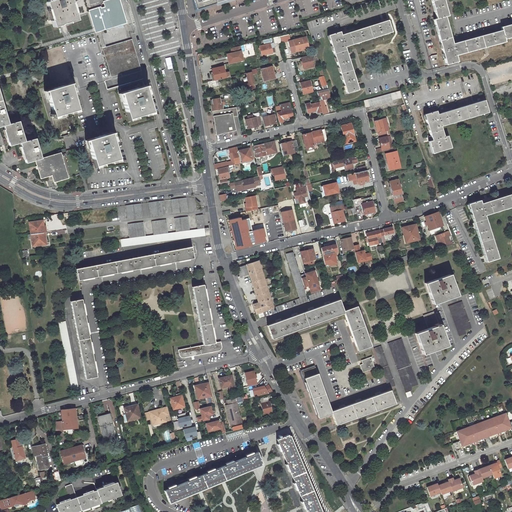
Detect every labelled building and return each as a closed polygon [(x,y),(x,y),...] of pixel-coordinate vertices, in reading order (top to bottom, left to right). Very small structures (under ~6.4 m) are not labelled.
[(72,2),(71,0),(50,0),(46,2),(48,9),(49,8),(53,19),(51,20),(52,23),(54,27),(61,24),(61,23),(69,21),(69,22),(77,20),(75,12),(74,13),(71,2),(72,2)] [(122,20),(116,0),(109,0),(104,2),(106,7),(92,11),(90,12),(95,28),(122,20)] [(120,0),(116,0),(122,20),(95,28),(96,32),(127,22),(120,0)] [(224,0),(205,6),(203,0),(198,0),(200,5),(203,12),(207,10),(215,8),(222,5),(233,2),(238,0),(224,0)] [(444,0),(432,0),(438,19),(435,20),(447,65),(459,62),(457,55),(506,42),(505,39),(511,37),(511,24),(502,27),(503,30),(454,44),(447,17),(449,16),(444,0)] [(341,32),(329,36),(347,93),(359,89),(346,47),(393,33),(389,21),(342,36),(341,32)] [(306,38),(292,42),(295,53),(309,49),(306,38)] [(129,43),(137,71),(141,70),(132,39),(125,41),(103,48),(103,51),(129,43)] [(274,44),(273,44),(272,39),(264,40),(265,46),(261,47),(263,56),(273,54),(272,49),(275,49),(274,44)] [(137,71),(129,43),(103,51),(111,76),(119,73),(120,77),(137,71)] [(243,61),(240,47),(230,49),(232,56),(232,59),(233,64),(243,61)] [(305,69),(314,67),(311,56),(311,55),(302,57),(302,58),(303,61),(301,62),(302,65),(304,65),(305,69)] [(227,79),(224,67),(213,70),(215,75),(213,75),(214,82),(221,80),(227,79)] [(271,68),(262,71),(266,82),(277,79),(274,71),(272,72),(271,68)] [(252,73),(247,74),(250,86),(255,85),(252,73)] [(210,89),(222,86),(221,80),(214,82),(209,83),(210,89)] [(78,108),(70,81),(46,89),(54,116),(78,108)] [(311,81),(302,83),(305,94),(314,91),(311,81)] [(11,124),(0,87),(0,128),(7,126),(13,146),(23,143),(30,163),(39,160),(45,158),(39,138),(28,141),(22,121),(11,124)] [(153,114),(145,88),(121,94),(129,121),(153,114)] [(325,96),(325,94),(330,92),(329,88),(318,91),(320,100),(323,99),(323,97),(325,96)] [(365,108),(402,97),(400,91),(363,101),(365,108)] [(214,112),(225,110),(224,106),(226,105),(225,101),(221,102),(221,100),(214,101),(215,103),(212,103),(214,112)] [(490,112),(486,100),(439,114),(438,111),(426,114),(433,140),(430,141),(433,153),(452,147),(449,136),(445,137),(442,126),(490,112)] [(309,113),(318,111),(319,113),(323,112),(321,103),(311,105),(310,103),(307,104),(309,113)] [(278,113),(281,123),(284,122),(286,121),(286,119),(289,119),(289,117),(293,116),(291,105),(281,107),(282,112),(278,113)] [(238,131),(235,118),(239,118),(238,111),(237,108),(225,110),(214,112),(218,134),(219,135),(224,135),(238,131)] [(278,123),(276,115),(271,117),(270,115),(268,116),(268,117),(264,118),(266,126),(278,123)] [(264,126),(261,117),(254,119),(254,116),(250,118),(250,120),(248,121),(250,130),(264,126)] [(378,119),(374,120),(378,137),(384,136),(387,135),(388,135),(387,131),(389,130),(386,119),(379,121),(378,119)] [(350,124),(340,126),(345,144),(352,142),(351,135),(352,134),(350,124)] [(327,143),(323,130),(310,134),(312,144),(325,141),(325,144),(327,143)] [(97,168),(120,161),(112,134),(89,141),(97,168)] [(303,141),(305,149),(313,147),(312,144),(310,134),(304,135),(305,140),(303,141)] [(378,137),(382,152),(388,150),(387,148),(393,147),(390,137),(388,138),(385,138),(384,136),(378,137)] [(297,146),(296,141),(280,145),(282,156),(294,153),(292,147),(297,146)] [(246,145),(247,149),(237,152),(240,162),(253,159),(250,144),(246,145)] [(264,145),(254,147),(256,156),(259,155),(260,157),(266,155),(264,145)] [(232,153),(235,165),(240,164),(240,162),(237,152),(236,148),(228,150),(229,154),(232,153)] [(72,177),(65,152),(39,160),(44,176),(53,174),(54,176),(57,176),(58,181),(72,177)] [(400,168),(396,152),(385,155),(388,165),(386,165),(388,171),(400,168)] [(345,170),(353,168),(351,163),(357,162),(356,157),(337,161),(339,167),(344,165),(345,170)] [(220,180),(229,178),(227,167),(222,168),(222,169),(217,170),(220,180)] [(282,169),(272,172),(275,181),(284,178),(282,169)] [(358,188),(369,186),(366,170),(358,172),(355,173),(358,186),(358,188)] [(243,181),(235,183),(237,192),(254,187),(254,186),(259,185),(257,177),(243,180),(243,181)] [(398,180),(389,182),(395,203),(403,201),(398,180)] [(305,188),(296,190),(296,194),(293,194),(295,200),(298,199),(299,205),(304,203),(303,198),(307,197),(305,188)] [(480,200),(468,204),(485,262),(498,258),(485,216),(511,207),(511,193),(481,203),(480,200)] [(375,212),(371,196),(359,200),(358,201),(360,209),(361,208),(363,215),(375,212)] [(245,208),(246,213),(257,210),(254,197),(244,199),(245,204),(246,208),(245,208)] [(172,214),(187,213),(186,199),(171,201),(172,214)] [(358,201),(351,202),(352,211),(360,209),(358,201)] [(156,202),(149,203),(151,217),(158,216),(156,202)] [(163,202),(156,202),(158,216),(164,215),(163,202)] [(126,220),(141,218),(139,204),(124,206),(126,220)] [(344,205),(330,208),(334,224),(345,221),(342,211),(345,210),(344,205)] [(293,207),(281,210),(286,232),(298,229),(293,207)] [(241,213),(226,217),(233,247),(265,239),(262,225),(245,229),(241,213)] [(204,227),(203,215),(195,215),(197,229),(204,228),(204,227)] [(190,230),(188,217),(174,218),(176,232),(190,230)] [(168,233),(166,219),(151,221),(153,235),(168,233)] [(44,232),(42,220),(29,222),(30,234),(44,232)] [(145,236),(143,222),(127,224),(129,238),(145,236)] [(415,224),(402,227),(405,243),(419,239),(415,224)] [(394,238),(391,227),(379,230),(381,235),(382,242),(385,241),(384,237),(386,236),(387,240),(394,238)] [(204,231),(204,228),(197,229),(190,230),(176,232),(168,233),(153,235),(145,236),(129,238),(120,239),(121,247),(205,236),(205,233),(205,231),(204,231)] [(367,241),(368,245),(377,243),(375,237),(381,235),(379,230),(365,234),(366,238),(367,241)] [(32,245),(45,244),(44,232),(30,234),(27,234),(27,236),(29,235),(29,238),(31,238),(32,245)] [(450,244),(447,235),(444,236),(443,232),(437,234),(438,238),(436,239),(439,248),(450,244)] [(351,237),(340,240),(343,251),(353,248),(353,246),(351,237)] [(357,262),(372,259),(370,253),(364,254),(363,250),(360,251),(358,244),(353,246),(353,248),(357,262)] [(336,252),(334,245),(320,248),(322,258),(326,257),(325,254),(336,252)] [(193,259),(191,248),(76,268),(78,280),(193,259)] [(303,262),(315,259),(312,249),(300,252),(303,262)] [(293,253),(285,255),(299,299),(306,296),(293,253)] [(409,259),(407,253),(401,256),(402,262),(409,259)] [(274,308),(258,261),(237,268),(240,277),(248,274),(258,303),(253,305),(256,314),(258,313),(262,312),(274,308)] [(449,274),(425,283),(432,304),(457,295),(449,274)] [(336,277),(338,282),(331,284),(332,287),(344,282),(342,278),(342,276),(336,277)] [(215,344),(203,286),(192,288),(203,346),(178,351),(179,356),(180,357),(180,358),(181,358),(182,359),(184,359),(217,352),(219,351),(220,350),(221,349),(221,347),(221,343),(215,344)] [(97,376),(82,299),(71,301),(86,378),(97,376)] [(339,299),(267,326),(272,339),(344,312),(358,350),(371,345),(356,306),(343,311),(339,299)] [(462,302),(448,307),(459,336),(472,331),(462,302)] [(428,329),(415,333),(422,354),(447,346),(439,324),(438,325),(433,312),(423,316),(428,329)] [(79,389),(66,321),(59,323),(72,390),(79,389)] [(406,393),(409,391),(413,390),(412,387),(418,384),(402,339),(388,344),(406,393)] [(381,346),(375,348),(389,388),(396,386),(381,346)] [(371,357),(359,361),(363,372),(374,368),(371,357)] [(315,367),(301,371),(313,405),(318,418),(332,413),(336,425),(395,403),(390,390),(331,412),(315,367)] [(257,384),(254,371),(245,373),(248,386),(257,384)] [(234,384),(232,375),(219,378),(222,387),(229,386),(230,391),(235,389),(234,384)] [(208,383),(195,387),(198,398),(211,394),(208,383)] [(184,406),(181,395),(174,397),(170,398),(173,409),(184,406)] [(226,405),(231,425),(242,423),(237,401),(244,400),(243,396),(236,398),(228,400),(229,405),(226,405)] [(269,401),(268,396),(260,398),(264,414),(272,412),(269,401)] [(140,417),(137,404),(124,408),(125,412),(123,413),(125,421),(140,417)] [(167,406),(149,411),(151,419),(153,418),(154,422),(159,420),(159,423),(166,421),(164,416),(166,416),(167,420),(170,419),(169,414),(167,406)] [(197,417),(198,422),(209,419),(208,415),(212,414),(210,406),(200,408),(202,416),(197,417)] [(61,410),(61,411),(62,421),(55,422),(56,430),(77,428),(75,409),(61,410)] [(179,415),(181,427),(193,425),(191,415),(186,416),(186,413),(179,415)] [(507,413),(458,431),(462,441),(455,443),(458,451),(465,448),(464,446),(464,445),(474,441),(475,442),(475,444),(479,443),(481,443),(486,442),(485,440),(484,437),(491,434),(492,436),(493,437),(493,439),(498,437),(499,435),(503,433),(503,432),(502,430),(511,426),(511,421),(511,422),(507,413)] [(115,432),(110,416),(99,419),(103,436),(115,432)] [(221,428),(222,433),(226,432),(224,422),(220,423),(219,420),(207,423),(209,431),(221,428)] [(185,439),(199,435),(197,426),(183,429),(185,439)] [(307,511),(321,511),(289,434),(283,437),(282,435),(280,436),(280,438),(278,439),(307,511)] [(16,460),(25,458),(21,446),(18,447),(18,444),(20,444),(18,439),(11,441),(16,460)] [(47,452),(44,443),(34,446),(37,454),(41,469),(49,467),(46,455),(45,452),(47,452)] [(85,457),(82,445),(61,450),(65,462),(85,457)] [(176,498),(263,463),(259,452),(255,453),(255,452),(247,455),(248,456),(236,461),(235,460),(228,463),(228,464),(216,469),(216,468),(208,471),(209,472),(196,477),(196,476),(188,479),(189,480),(177,485),(177,483),(170,486),(170,488),(165,490),(170,502),(177,500),(176,498)] [(501,476),(498,468),(502,467),(500,462),(499,460),(496,462),(496,463),(493,464),(489,466),(492,475),(494,479),(501,476)] [(482,479),(492,475),(489,466),(485,467),(478,470),(482,479)] [(468,476),(472,485),(483,481),(482,479),(478,470),(473,471),(474,474),(468,476)] [(452,491),(452,492),(463,488),(459,479),(453,481),(452,478),(447,480),(448,482),(452,491)] [(102,502),(122,495),(117,481),(97,488),(98,490),(77,497),(73,483),(66,486),(70,499),(57,504),(59,511),(76,511),(103,503),(102,502)] [(440,493),(441,495),(452,491),(448,482),(445,483),(438,486),(440,493)] [(431,497),(440,493),(438,486),(437,485),(437,484),(431,486),(427,488),(431,497)] [(1,500),(0,500),(0,505),(1,509),(13,506),(14,504),(19,502),(25,504),(28,501),(35,499),(32,490),(1,500)] [(473,501),(475,505),(481,503),(478,496),(475,497),(476,499),(473,501)]
